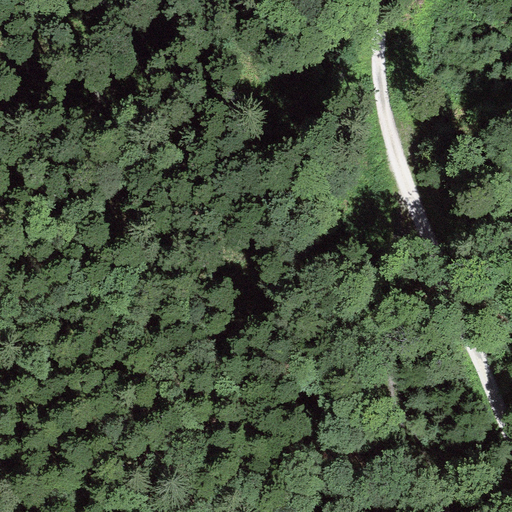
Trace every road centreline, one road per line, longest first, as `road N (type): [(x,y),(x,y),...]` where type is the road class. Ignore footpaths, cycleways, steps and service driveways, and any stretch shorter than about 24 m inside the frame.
road 1 (track): [(378,0),(375,104),(385,138),(511,454)]
road 2 (track): [(394,167),(391,334),(404,424),(441,511)]
